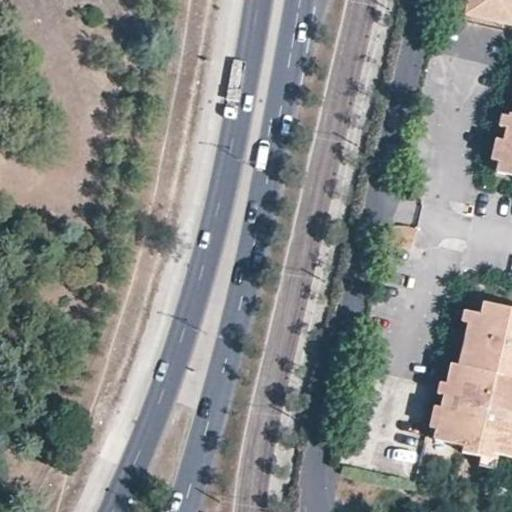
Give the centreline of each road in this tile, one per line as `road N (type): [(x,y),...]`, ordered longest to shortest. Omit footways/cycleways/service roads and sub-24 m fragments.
road 1 (primary): [(256,0),(229,176),(190,322),(111,511)]
road 2 (residential): [(424,0),(322,433),(317,511)]
road 3 (primary): [(187,511),(243,316),(305,2)]
